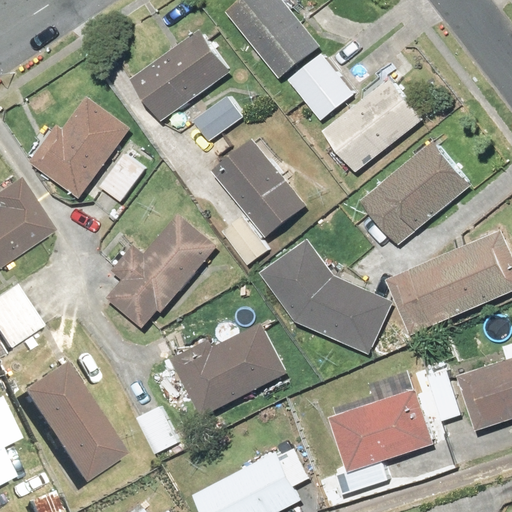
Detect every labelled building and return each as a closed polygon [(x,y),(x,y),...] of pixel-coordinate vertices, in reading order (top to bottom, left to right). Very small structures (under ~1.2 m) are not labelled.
[(286,0),(240,0),(227,10),(283,78),(323,45),(286,0)] [(161,122),(233,70),(202,27),(130,79),(161,122)] [(323,53),(291,79),(324,119),(356,94),(323,53)] [(360,172),(428,118),(393,75),(325,130),(360,172)] [(248,117),(232,95),(198,120),(214,142),(248,117)] [(82,198),(133,126),(91,96),(68,129),(60,124),(32,163),(82,198)] [(256,138),(214,171),(270,240),(311,207),(256,138)] [(403,246),(471,186),(431,141),(363,201),(403,246)] [(154,166),(133,150),(105,186),(126,202),(154,166)] [(0,263),(47,230),(9,177),(0,183),(0,263)] [(165,313),(220,245),(179,212),(148,251),(136,242),(115,267),(127,277),(113,294),(150,324),(162,310),(165,313)] [(247,218),(227,233),(252,268),(272,254),(247,218)] [(315,231),(265,265),(302,318),(374,352),(401,296),(341,267),(315,231)] [(511,236),(401,281),(420,328),(511,291),(511,236)] [(15,286),(0,295),(0,340),(6,350),(42,327),(15,286)] [(175,355),(205,415),(291,373),(265,321),(216,345),(212,337),(175,355)] [(511,358),(462,375),(479,429),(511,418),(511,358)] [(450,361),(428,368),(445,422),(466,415),(450,361)] [(62,362),(17,391),(77,482),(122,453),(62,362)] [(418,388),(332,418),(349,469),(435,439),(418,388)] [(167,402),(140,417),(162,457),(189,442),(167,402)] [(0,407),(0,481),(10,477),(0,455),(0,446),(15,440),(0,407)] [(203,511),(279,511),(305,498),(279,449),(194,494),(203,511)] [(57,491),(27,502),(31,511),(59,511),(64,510),(57,491)]
